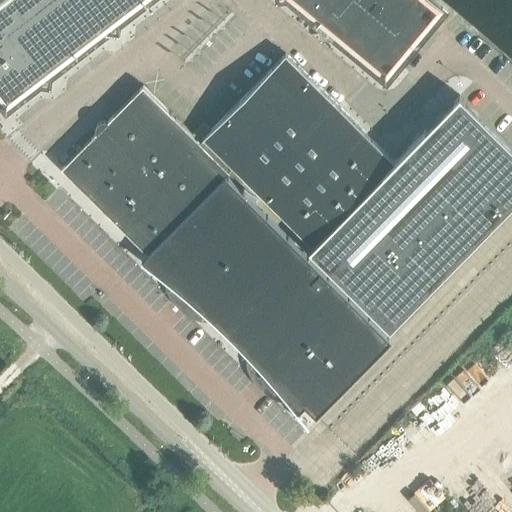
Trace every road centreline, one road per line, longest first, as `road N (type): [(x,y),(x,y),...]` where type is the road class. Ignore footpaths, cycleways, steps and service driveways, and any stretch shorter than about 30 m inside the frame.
road 1 (tertiary): [(199,452),(189,432),(0,248)]
road 2 (tertiary): [(51,329),(175,443),(199,452)]
